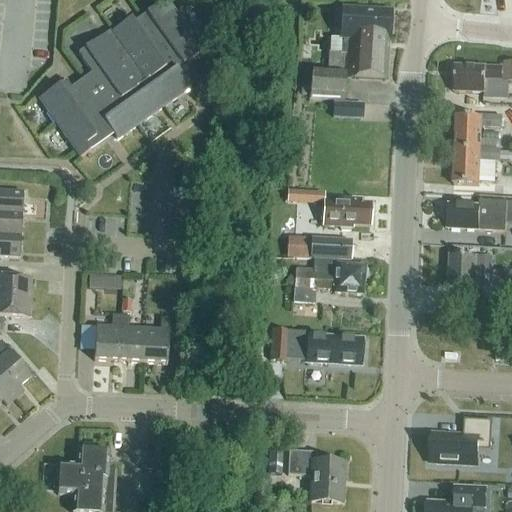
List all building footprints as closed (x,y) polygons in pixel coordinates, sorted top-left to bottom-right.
[(189,90),(176,71),(201,53),(165,1),(144,15),(145,16),(133,24),(130,20),(104,38),(103,36),(77,55),(91,74),(70,89),(64,82),(38,101),(79,159),(90,152),(85,145),(101,134),(101,133),(107,129),(117,142),(189,90)] [(344,80),(350,80),(387,82),(391,12),(342,9),(340,40),(331,40),(330,53),(329,75),(311,75),(310,98),(343,99),(344,80)] [(504,63),(503,84),(505,84),(508,84),(511,84),(511,63),(506,63),(504,63)] [(455,68),(455,93),(485,94),(485,102),(507,102),(508,84),(505,84),(503,84),(503,69),(455,68)] [(332,119),(362,121),(363,106),(332,104),(332,119)] [(456,149),(481,150),(482,129),(502,129),(502,118),(483,117),(483,120),(458,119),(456,149)] [(501,151),(481,150),(456,149),(455,188),(479,189),(480,162),(500,163),(501,151)] [(0,215),(21,216),(22,194),(0,193),(0,215)] [(370,228),(370,205),(360,205),(360,200),(330,200),(330,195),(309,195),(309,204),(323,204),(323,228),(339,228),(341,233),(348,234),(349,227),(370,228)] [(479,207),(449,206),(448,230),(505,233),(507,203),(479,202),(479,207)] [(0,237),(20,238),(21,216),(0,215),(0,237)] [(0,259),(19,260),(20,238),(0,237),(0,259)] [(286,260),(313,261),(337,262),(350,262),(351,242),(287,239),(286,260)] [(511,289),(511,280),(511,272),(500,272),(500,273),(483,273),(483,271),(477,271),(477,258),(451,257),(450,290),(482,291),(482,288),(511,289)] [(337,262),(313,261),(313,271),(296,270),(294,305),(314,306),(315,290),(334,291),(334,295),(363,296),(365,267),(336,266),(337,262)] [(0,299),(29,301),(30,281),(0,279),(0,299)] [(29,301),(0,299),(0,319),(28,321),(29,301)] [(122,302),(121,314),(130,315),(131,302),(130,302),(122,302)] [(117,364),(120,318),(111,317),(111,329),(95,328),(93,363),(117,364)] [(120,318),(117,364),(141,365),(143,331),(128,330),(129,318),(120,318)] [(159,332),(143,331),(141,365),(166,367),(168,320),(160,320),(159,332)] [(272,333),(270,362),(287,363),(287,362),(306,363),(306,364),(357,367),(362,368),(364,341),(308,338),(308,335),(272,333)] [(0,358),(0,384),(14,401),(23,393),(18,388),(30,378),(0,342),(0,356),(1,358),(0,358)] [(5,408),(14,401),(0,384),(0,403),(1,403),(5,408)] [(432,436),(430,465),(478,468),(479,452),(490,452),(492,423),(464,421),(463,438),(432,436)] [(269,451),(268,477),(281,477),(282,452),(269,451)] [(112,511),(115,472),(106,472),(107,454),(77,452),(76,468),(58,467),(56,497),(72,498),(71,511),(112,511)] [(342,505),(343,465),(315,464),(316,455),(289,454),(288,477),(312,478),(311,504),(342,505)] [(420,505),(419,511),(479,511),(481,490),(450,489),(449,505),(423,503),(423,505),(420,505)]
